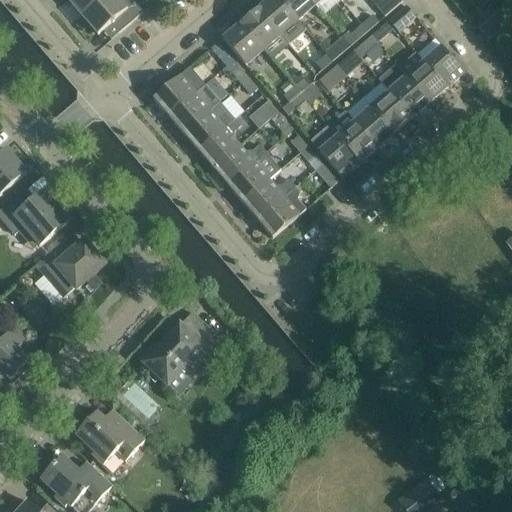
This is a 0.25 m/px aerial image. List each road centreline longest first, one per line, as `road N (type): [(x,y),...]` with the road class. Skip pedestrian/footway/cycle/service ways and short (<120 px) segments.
road 1 (unclassified): [(0,458),(147,293),(140,251),(48,144)]
road 2 (residential): [(271,277),(294,266),(490,96),(488,65),(432,0)]
road 3 (residential): [(271,277),(105,96)]
road 4 (residential): [(105,96),(215,0)]
road 5 (residential): [(105,96),(25,0)]
